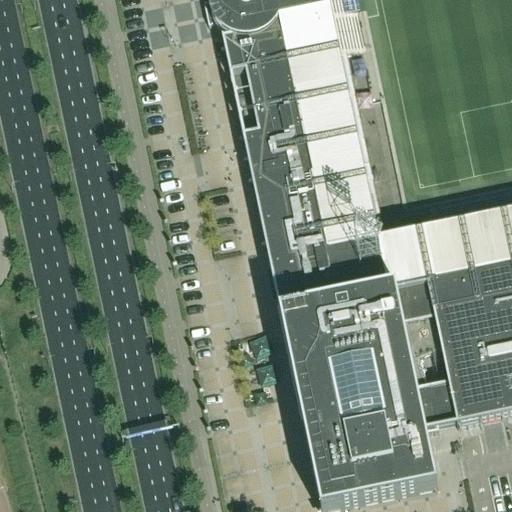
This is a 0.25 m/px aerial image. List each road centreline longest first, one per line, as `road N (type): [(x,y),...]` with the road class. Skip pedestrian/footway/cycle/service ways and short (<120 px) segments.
road 1 (primary): [(156,511),(52,0)]
road 2 (primary): [(0,21),(103,511)]
